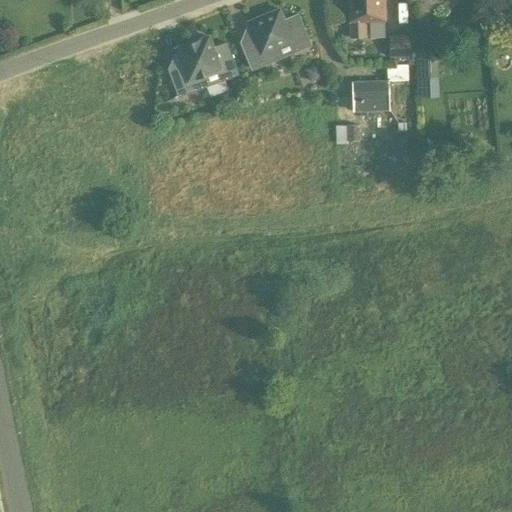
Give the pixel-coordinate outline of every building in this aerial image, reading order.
[(383,0),(348,0),(350,38),(365,38),(364,24),(370,24),(370,21),(384,20),(383,0)] [(292,43),(296,53),(311,46),(298,16),(284,21),(279,10),(248,24),(254,39),(241,44),(252,71),(280,59),(276,49),(292,43)] [(413,58),(412,35),(390,37),(391,59),(413,58)] [(177,49),(178,52),(169,68),(179,96),(238,75),(228,44),(214,49),(210,37),(177,49)] [(440,77),(438,50),(430,51),(423,51),(423,39),(415,39),(416,78),(440,77)] [(317,65),(306,70),(310,81),(322,77),(317,65)] [(353,112),(390,111),(389,82),(408,81),(408,66),(387,67),(388,82),(352,83),(353,112)] [(242,89),(240,102),(252,104),(254,91),(242,89)] [(405,122),(397,123),(398,131),(406,131),(405,122)] [(360,140),(360,126),(347,126),(347,140),(360,140)]
